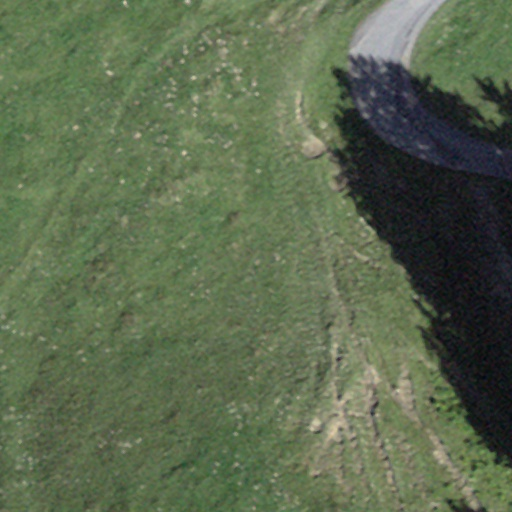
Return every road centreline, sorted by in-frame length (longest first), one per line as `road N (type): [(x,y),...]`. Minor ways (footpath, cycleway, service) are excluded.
road 1 (track): [(406,18),(225,1),(0,318)]
road 2 (track): [(511,165),(451,151),(417,134),(396,111),(387,82),(391,49),(425,0)]
